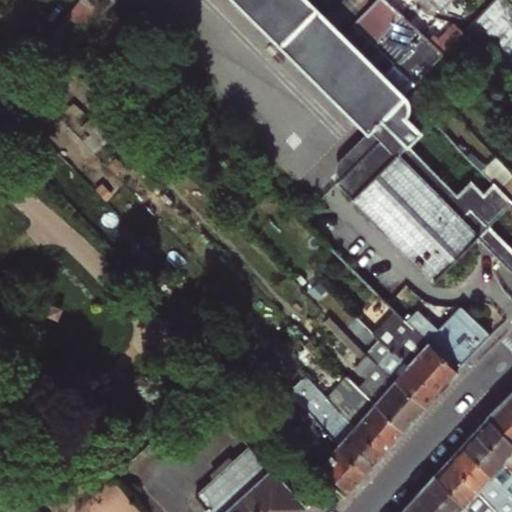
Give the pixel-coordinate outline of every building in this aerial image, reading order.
[(98,19),(100,21),(114,9),(105,0),(79,0),(83,4),(43,51),(57,65),(98,19)] [(329,22),(306,0),(231,0),(373,140),(333,181),(432,280),(476,236),(488,223),(511,201),(509,199),(492,182),(483,191),(470,178),(457,192),(409,144),(421,131),(408,118),(411,102),(345,38),(329,22)] [(344,6),(329,22),(345,38),(354,28),(373,8),(364,0),(352,13),(344,6)] [(380,0),(373,8),(354,28),(375,47),(402,18),(383,0),(380,0)] [(423,0),(418,0),(417,2),(429,13),(433,9),(423,0)] [(453,0),(423,0),(433,9),(440,15),(453,0)] [(511,10),(502,0),(495,0),(469,28),(511,73),(511,10)] [(423,37),(402,18),(375,47),(395,66),(423,37)] [(436,49),(423,37),(395,66),(416,85),(419,82),(461,36),(453,29),(436,49)] [(509,199),(511,195),(511,190),(483,162),(477,168),(492,182),(509,199)] [(311,204),(298,217),(319,238),(332,225),(311,204)] [(511,247),(488,223),(476,236),(511,271),(511,247)] [(455,371),(489,334),(460,306),(437,330),(417,310),(405,322),(455,371)] [(384,339),(356,312),(345,322),(373,351),(384,339)] [(399,332),(388,342),(437,391),(455,371),(405,322),(403,320),(395,328),(399,332)] [(380,365),(396,351),(384,339),(373,351),(369,354),(380,365)] [(396,351),(380,365),(423,407),(437,391),(396,351)] [(369,354),(368,354),(357,365),(385,392),(373,404),(401,432),(423,407),(380,365),(369,354)] [(348,492),(365,473),(318,425),(268,374),(255,386),(290,421),(292,418),(309,435),(299,445),(320,466),(348,492)] [(373,404),(345,376),(335,386),(363,415),(352,426),(381,455),(401,432),(373,404)] [(511,392),(487,416),(511,441),(511,392)] [(381,455),(352,426),(324,397),(318,403),(330,415),(318,425),(365,473),(381,455)] [(473,432),(511,471),(511,441),(487,416),(473,432)] [(511,498),(511,471),(473,432),(461,445),(506,492),(511,498)] [(506,492),(461,445),(449,460),(485,498),(498,511),(511,511),(500,499),(506,492)] [(297,511),(303,507),(248,448),(194,498),(206,511),(297,511)] [(449,460),(435,475),(465,506),(470,511),(482,511),(478,507),(485,498),(449,460)] [(408,505),(415,511),(459,511),(465,506),(435,475),(408,505)] [(500,499),(511,511),(511,498),(506,492),(500,499)] [(482,511),(498,511),(485,498),(478,507),(482,511)]
